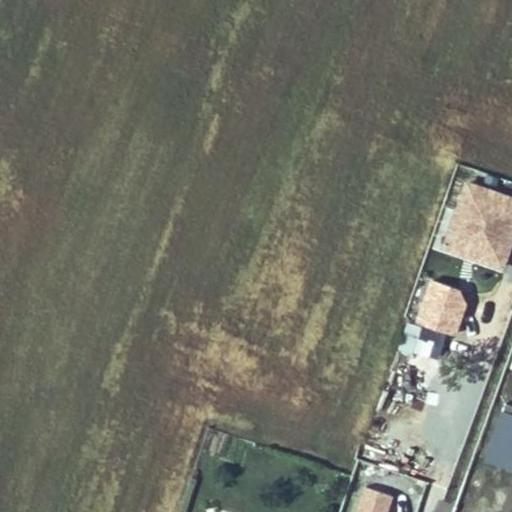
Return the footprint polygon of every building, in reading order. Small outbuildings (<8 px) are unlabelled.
[(511,254),(511,196),(468,182),(447,249),(508,268),(511,254)] [(460,293),(433,284),(421,323),(456,335),(465,306),(468,296),(460,293)] [(415,355),(423,330),(409,325),(401,350),(415,355)] [(511,407),(507,406),(487,461),(511,469),(511,407)] [(416,427),(409,438),(430,450),(436,438),(416,427)] [(389,511),(395,497),(365,488),(357,511),(389,511)]
